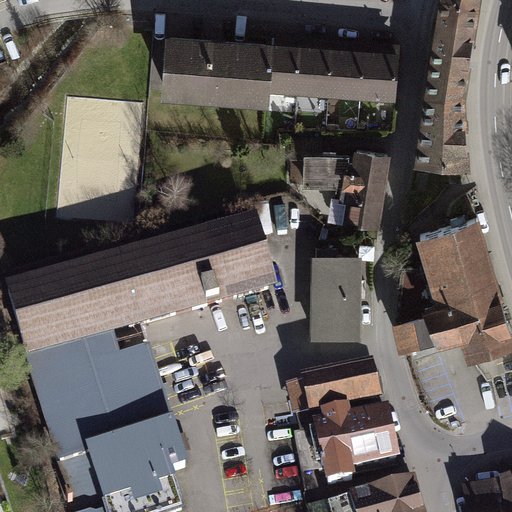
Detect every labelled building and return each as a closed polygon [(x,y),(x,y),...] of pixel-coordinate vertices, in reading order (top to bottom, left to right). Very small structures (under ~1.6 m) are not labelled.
[(444,0),(438,40),(424,127),(419,160),(448,163),(467,167),(464,134),(463,100),(465,80),(473,28),(476,5),(476,0),(444,0)] [(268,100),(269,85),(394,95),(397,54),(382,53),(348,51),(315,48),(281,46),(215,41),(172,37),(168,93),(268,100)] [(7,59),(0,62),(0,74),(12,69),(7,59)] [(390,154),(353,147),(352,153),(322,152),(323,138),(290,137),(291,183),(336,186),(330,218),(379,227),(390,154)] [(511,327),(480,215),(416,235),(425,265),(400,264),(394,322),(401,351),(436,341),(438,345),(460,338),(467,359),(511,344),(511,327)] [(136,259),(15,296),(65,459),(173,425),(149,347),(120,356),(115,340),(274,291),(253,223),(136,259)] [(362,256),(313,255),(311,338),(360,339),(362,256)] [(319,415),(348,409),(381,402),(373,364),(300,380),(300,383),(285,386),(292,419),(307,415),(308,418),(319,415)] [(322,426),(312,428),(326,490),(356,484),(353,473),(399,462),(387,411),(351,419),(348,409),(319,415),(322,426)] [(188,471),(173,425),(65,459),(54,462),(70,511),(176,511),(182,511),(171,477),(188,471)] [(511,511),(511,480),(499,483),(504,511),(511,511)] [(425,511),(416,481),(329,507),(330,511),(425,511)] [(504,511),(499,483),(462,491),(465,511),(504,511)]
